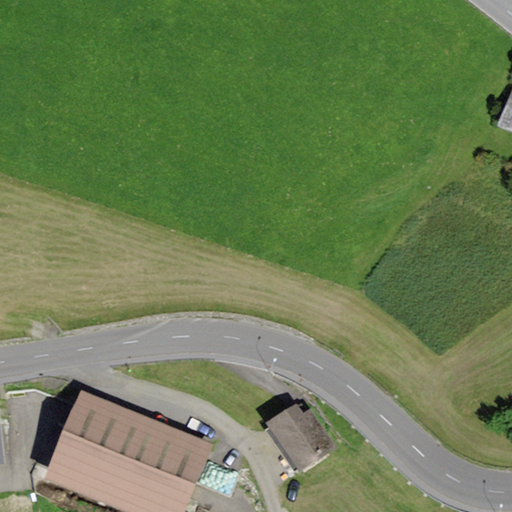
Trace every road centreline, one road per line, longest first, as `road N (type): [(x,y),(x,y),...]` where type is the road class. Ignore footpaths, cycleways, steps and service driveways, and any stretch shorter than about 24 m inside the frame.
road 1 (tertiary): [(0,359),(185,333),(259,342),(351,387),(464,484),(511,493)]
road 2 (track): [(276,511),(266,468),(239,431),(188,401),(111,377),(80,347)]
